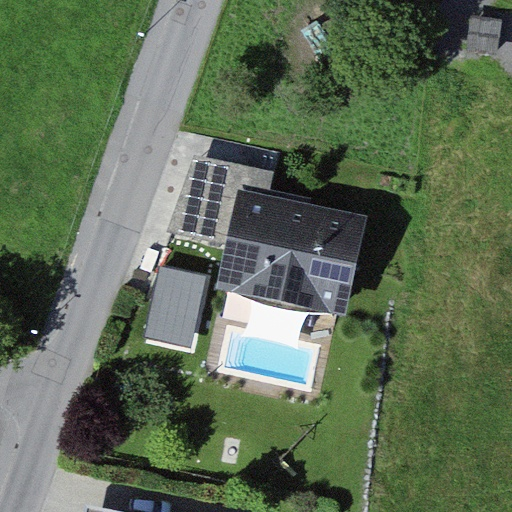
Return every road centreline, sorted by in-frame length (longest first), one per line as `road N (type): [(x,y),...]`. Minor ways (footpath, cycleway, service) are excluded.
road 1 (residential): [(75,383),(209,0)]
road 2 (residential): [(31,511),(75,383)]
